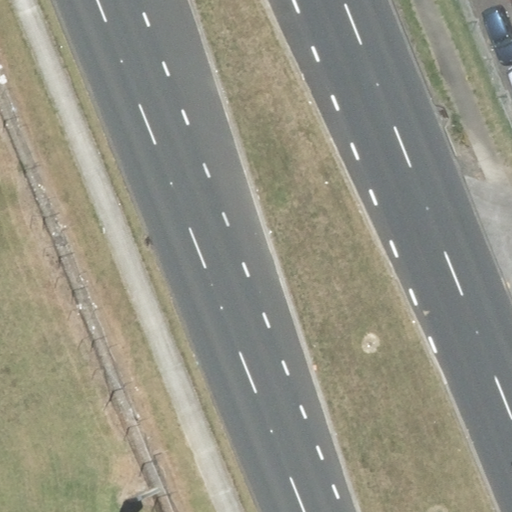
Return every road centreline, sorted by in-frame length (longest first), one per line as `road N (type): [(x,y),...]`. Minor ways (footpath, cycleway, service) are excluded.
road 1 (primary): [(316,511),(107,0)]
road 2 (primary): [(342,0),(511,416)]
